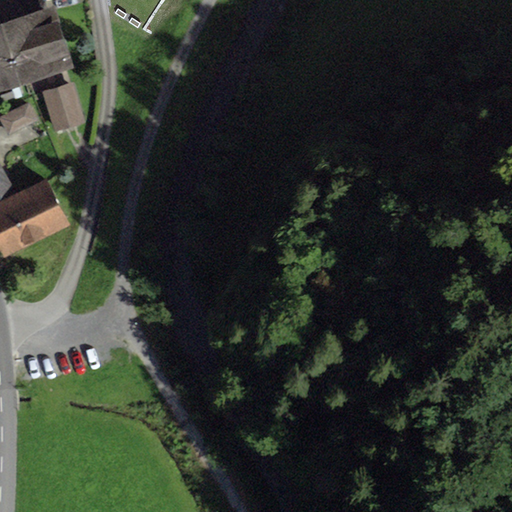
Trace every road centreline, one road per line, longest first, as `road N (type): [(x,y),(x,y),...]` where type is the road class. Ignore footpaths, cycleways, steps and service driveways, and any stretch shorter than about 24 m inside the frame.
road 1 (track): [(238,511),(117,316),(122,219),(141,146),(209,0)]
road 2 (residential): [(0,321),(44,318),(74,290),(91,246),(116,74),(104,0)]
road 3 (tertiary): [(1,511),(0,321)]
